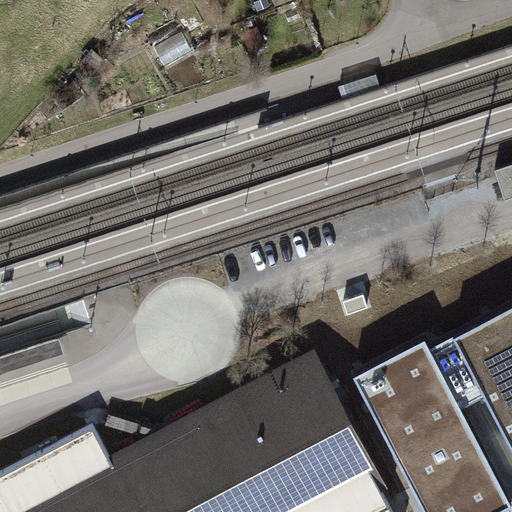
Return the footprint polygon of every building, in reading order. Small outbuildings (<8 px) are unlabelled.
[(377,73),(340,86),(344,99),(381,86),(377,73)] [(511,164),(497,170),(506,199),(511,196),(511,164)] [(511,309),(455,340),(486,397),(511,446),(511,309)] [(426,343),(355,380),(424,511),(502,511),(511,507),(511,505),(461,410),(486,397),(455,340),(431,352),(426,343)] [(307,351),(0,494),(0,511),(386,511),(375,489),(345,433),(307,351)]
